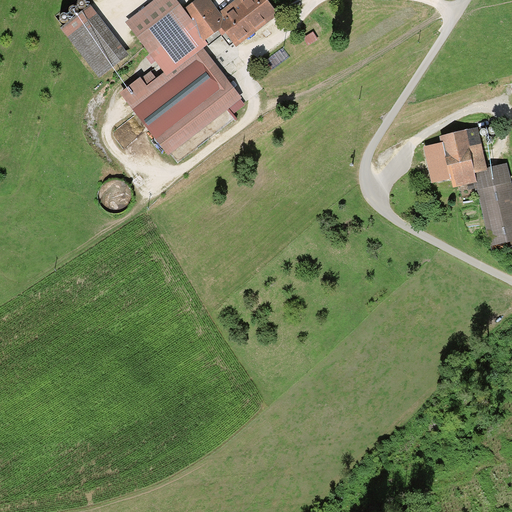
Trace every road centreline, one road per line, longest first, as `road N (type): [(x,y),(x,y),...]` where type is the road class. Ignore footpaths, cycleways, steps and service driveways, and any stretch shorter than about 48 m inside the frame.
road 1 (unclassified): [(465,0),(377,137),(364,163),(366,184),(401,222),(511,282)]
road 2 (track): [(319,0),(245,71),(252,113),(150,199)]
road 3 (track): [(0,264),(11,281),(30,282),(150,199)]
